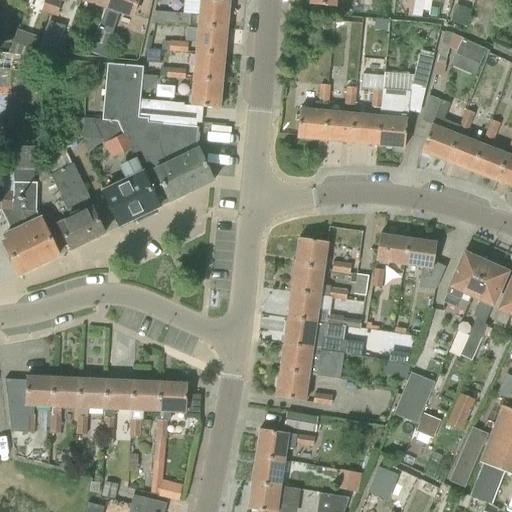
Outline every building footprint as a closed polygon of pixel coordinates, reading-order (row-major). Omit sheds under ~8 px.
[(44,0),(40,11),(48,14),(53,0),(44,0)] [(62,2),(55,0),(53,0),(48,14),(56,17),(62,2)] [(80,0),(80,1),(104,9),(107,0),(80,0)] [(102,16),(96,31),(97,31),(112,36),(120,14),(132,19),(138,0),(107,0),(104,9),(102,16)] [(197,27),(226,30),(229,3),(216,2),(216,0),(191,0),(192,1),(199,1),(198,16),(155,12),(154,23),(197,27)] [(453,20),(466,23),(468,11),(455,8),(453,20)] [(102,16),(99,15),(92,13),(87,28),(94,30),(96,31),(102,16)] [(197,27),(195,54),(224,56),(226,30),(197,27)] [(17,30),(7,54),(33,58),(40,38),(17,30)] [(444,31),(433,75),(442,77),(452,33),(444,31)] [(379,116),(377,146),(378,146),(378,144),(394,145),(394,148),(404,149),(407,112),(419,115),(437,42),(423,38),(413,77),(383,74),(379,116)] [(461,39),(455,54),(480,65),(487,50),(461,39)] [(169,42),(169,52),(187,54),(188,43),(169,42)] [(195,54),(192,80),(222,83),(224,56),(195,54)] [(368,58),(367,71),(386,73),(388,60),(368,58)] [(121,138),(127,136),(129,135),(148,174),(154,171),(169,202),(212,182),(198,150),(197,150),(199,131),(160,127),(160,120),(182,122),(183,106),(162,104),(162,102),(139,100),(143,67),(107,64),(102,121),(115,122),(121,138)] [(166,79),(184,80),(185,70),(167,68),(166,79)] [(371,108),(380,109),(382,78),(373,78),(371,108)] [(222,83),(192,80),(190,107),(219,110),(222,83)] [(315,140),(324,141),(328,105),(330,86),(319,85),(318,101),(315,101),(315,110),(300,109),(297,137),(315,138),(315,140)] [(345,105),(355,106),(356,88),(346,87),(345,105)] [(431,154),(447,160),(457,135),(456,134),(459,127),(443,120),(450,104),(441,101),(420,153),(430,157),(431,154)] [(341,143),(351,144),(353,114),(327,112),(328,105),(324,141),(325,141),(325,139),(341,141),(341,143)] [(459,127),(469,130),(474,113),(465,110),(459,127)] [(368,145),(377,146),(379,116),(353,114),(351,144),(351,142),(368,143),(368,145)] [(126,136),(127,136),(121,138),(115,122),(102,121),(83,119),(82,139),(102,140),(103,143),(102,144),(109,160),(132,149),(126,136)] [(485,136),(494,139),(500,123),(490,120),(485,136)] [(456,164),(471,170),(482,144),(457,135),(447,160),(446,163),(455,166),(456,164)] [(495,182),(506,154),(509,147),(485,137),(482,144),(471,170),(472,170),(471,172),(480,176),(480,174),(496,180),(495,182)] [(94,208),(73,165),(63,146),(41,156),(45,164),(37,168),(37,182),(50,176),(71,219),(57,225),(70,251),(104,234),(92,209),(94,208)] [(13,191),(0,190),(0,211),(1,211),(12,233),(5,236),(8,241),(3,244),(18,276),(58,256),(41,219),(39,220),(35,212),(36,184),(34,184),(34,147),(14,147),(13,191)] [(511,156),(506,154),(495,182),(504,186),(505,183),(511,185),(511,156)] [(103,193),(119,226),(159,208),(143,174),(103,193)] [(375,261),(404,266),(408,240),(379,235),(375,261)] [(296,256),(295,266),(324,270),(328,243),(301,239),(298,257),(296,256)] [(408,240),(404,266),(421,268),(418,288),(435,290),(442,273),(433,269),(436,244),(408,240)] [(461,292),(471,297),(486,263),(465,254),(443,303),(455,308),(461,292)] [(331,272),(349,275),(351,264),(332,262),(331,272)] [(486,263),(471,297),(479,300),(472,316),(486,322),(508,272),(486,263)] [(292,283),(291,292),(320,297),(346,301),(347,290),(330,288),(330,286),(324,285),(324,287),(322,286),(324,270),(295,266),(295,267),(297,267),(295,283),(292,283)] [(384,270),(373,269),(371,287),(381,288),(384,270)] [(356,274),(353,294),(365,296),(368,276),(356,274)] [(511,314),(511,313),(511,279),(493,325),(504,330),(511,314)] [(289,319),(316,323),(325,324),(325,325),(342,327),(343,317),(327,315),(327,311),(318,310),(320,297),(291,292),(291,293),(294,293),(291,309),(288,309),(287,319),(289,319)] [(286,344),(285,346),(312,350),(312,349),(320,350),(320,352),(338,354),(339,344),(322,342),(322,336),(315,335),(316,323),(289,319),(287,335),(285,335),(283,344),(286,344)] [(475,320),(468,336),(470,337),(468,342),(478,346),(480,341),(481,341),(487,325),(475,320)] [(373,329),(371,340),(385,343),(387,331),(373,329)] [(280,371),(282,371),(309,375),(312,350),(285,346),(283,362),(281,362),(280,371)] [(309,375),(282,371),(279,388),(277,387),(276,398),(305,403),(309,375)] [(511,375),(502,387),(510,393),(511,391),(511,375)] [(51,408),(51,416),(53,379),(26,378),(23,433),(33,433),(34,407),(51,408)] [(434,383),(421,378),(404,418),(417,424),(434,383)] [(76,434),(77,434),(78,417),(80,380),(53,379),(51,416),(50,434),(59,434),(61,408),(74,408),(73,425),(76,425),(76,434)] [(80,380),(79,408),(86,409),(104,410),(102,437),(104,437),(104,418),(105,418),(106,381),(80,380)] [(131,411),(131,419),(133,383),(106,381),(105,418),(104,418),(104,437),(113,437),(114,410),(131,411)] [(131,419),(130,438),(140,438),(141,421),(143,421),(144,411),(158,412),(160,384),(133,383),(131,419)] [(187,385),(160,384),(158,412),(186,413),(187,385)] [(314,394),(312,404),(330,407),(332,396),(314,394)] [(446,424),(462,431),(475,401),(459,394),(446,424)] [(479,462),(482,464),(504,472),(511,475),(511,409),(501,405),(479,462)] [(286,412),(283,428),(315,433),(317,416),(286,412)] [(435,443),(442,416),(426,413),(420,439),(435,443)] [(86,417),(78,417),(77,434),(86,435),(87,417),(86,417)] [(155,439),(166,439),(167,420),(156,420),(155,439)] [(449,481),(464,488),(482,446),(483,447),(488,434),(472,427),(449,481)] [(255,457),(284,461),(288,434),(258,430),(257,440),(259,440),(257,457),(255,457)] [(294,445),(312,448),(314,437),(296,435),(294,445)] [(251,483),(251,484),(289,489),(281,487),(284,461),(255,457),(254,465),(256,466),(253,483),(251,483)] [(482,464),(478,475),(499,483),(504,472),(482,464)] [(378,468),(367,493),(384,500),(394,474),(378,468)] [(335,489),(357,493),(361,474),(339,470),(335,489)] [(478,475),(474,486),(495,494),(499,483),(478,475)] [(91,482),(89,492),(98,494),(100,484),(91,482)] [(105,482),(103,492),(115,495),(117,484),(105,482)] [(289,489),(251,484),(250,493),(252,493),(250,511),(260,511),(289,511),(291,500),(297,501),(299,490),(289,489)] [(495,494),(474,486),(469,497),(491,505),(495,494)] [(319,494),(316,511),(343,511),(348,498),(319,494)] [(154,511),(157,501),(132,495),(127,511),(154,511)] [(92,502),(89,511),(107,511),(109,506),(92,502)]
